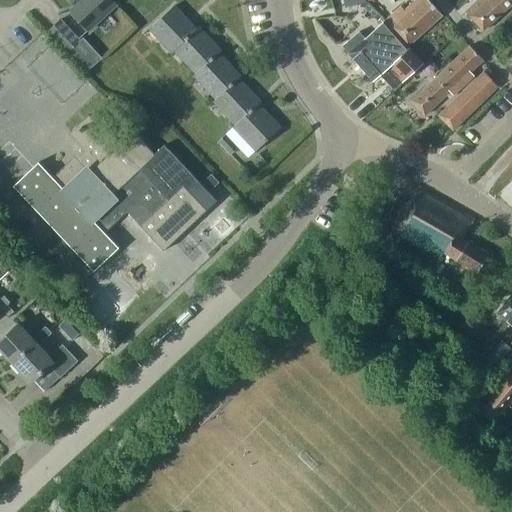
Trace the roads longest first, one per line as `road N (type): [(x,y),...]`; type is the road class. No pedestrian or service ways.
road 1 (unclassified): [(51,464),(254,269),(327,170),(338,135)]
road 2 (unclassified): [(338,135),(288,52),(283,0)]
road 3 (residential): [(338,135),(452,182)]
